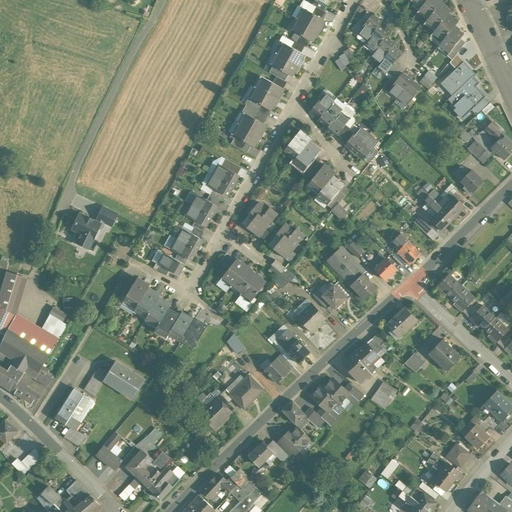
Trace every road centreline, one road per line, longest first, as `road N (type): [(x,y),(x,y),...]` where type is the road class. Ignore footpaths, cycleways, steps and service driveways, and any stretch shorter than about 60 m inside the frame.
road 1 (residential): [(170,511),(409,285)]
road 2 (residential): [(113,509),(0,401)]
road 3 (residential): [(409,285),(511,185)]
road 4 (residential): [(221,232),(290,108)]
road 5 (residential): [(409,285),(511,382)]
road 6 (residential): [(290,108),(352,0)]
